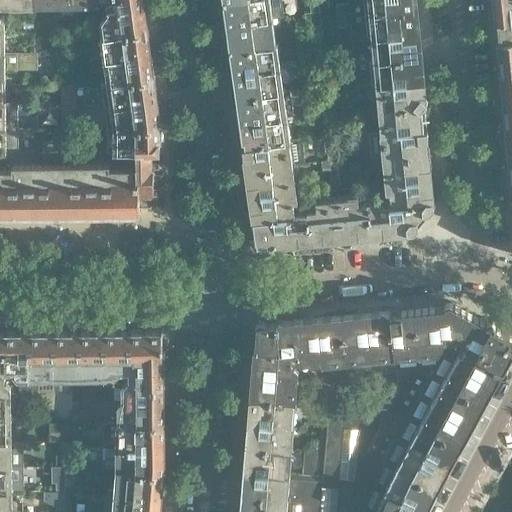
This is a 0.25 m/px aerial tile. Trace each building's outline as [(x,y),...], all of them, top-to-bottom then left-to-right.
[(267,18),(264,0),(222,0),(226,22),(267,18)] [(415,6),(414,0),(363,0),(365,11),(415,6)] [(511,11),(511,0),(494,0),(496,13),(511,11)] [(146,28),(143,2),(106,8),(104,12),(106,33),(146,28)] [(417,30),(415,6),(365,11),(367,35),(417,30)] [(511,37),(511,11),(496,13),(499,39),(511,37)] [(271,42),(267,18),(226,22),(229,47),(271,42)] [(146,28),(106,33),(104,33),(108,57),(149,51),(146,28)] [(420,54),(417,30),(367,35),(370,59),(420,54)] [(511,61),(511,37),(499,39),(501,63),(511,61)] [(273,42),(271,42),(229,47),(232,71),(277,67),(273,42)] [(153,74),(149,51),(108,57),(111,80),(153,74)] [(327,62),(326,51),(318,52),(319,62),(327,62)] [(422,78),(420,54),(370,59),(372,84),(380,83),(422,78)] [(511,87),(511,61),(501,63),(503,88),(511,87)] [(328,72),(328,63),(327,62),(319,62),(320,73),(328,72)] [(280,91),(277,67),(232,71),(236,96),(280,91)] [(156,97),(153,74),(111,80),(114,103),(156,97)] [(424,102),(422,78),(380,83),(382,106),(424,102)] [(511,111),(511,87),(503,88),(506,113),(511,111)] [(284,116),(280,91),(236,96),(239,121),(284,116)] [(159,120),(156,97),(114,103),(117,126),(159,125),(159,124),(159,120)] [(333,111),(332,101),(324,102),(325,112),(333,111)] [(427,126),(424,102),(382,106),(385,131),(427,126)] [(334,123),(333,112),(333,111),(325,112),(326,124),(334,123)] [(287,141),(284,116),(239,121),(243,145),(284,141),(287,141)] [(344,135),(342,122),(334,123),(336,136),(344,135)] [(159,150),(159,125),(117,126),(117,150),(136,150),(159,150)] [(429,151),(427,126),(385,131),(384,131),(386,155),(429,151)] [(153,204),(153,169),(159,169),(158,154),(159,153),(159,150),(136,150),(136,166),(109,166),(109,161),(84,162),(84,150),(78,150),(78,140),(43,141),(43,151),(37,151),(37,162),(12,162),(12,167),(0,166),(0,211),(137,210),(137,212),(139,212),(139,207),(151,206),(152,204),(153,204)] [(288,166),(284,141),(243,145),(246,170),(288,166)] [(342,160),(341,151),(333,152),(334,161),(342,160)] [(431,175),(429,151),(386,155),(389,180),(431,175)] [(334,161),(333,152),(325,152),(326,162),(334,161)] [(342,169),(342,160),(334,161),(334,170),(342,169)] [(334,170),(334,161),(326,162),(326,171),(334,170)] [(291,191),(288,166),(246,170),(250,195),(291,191)] [(433,200),(431,175),(389,180),(391,202),(391,204),(433,200)] [(349,194),(348,184),(336,186),(337,195),(349,194)] [(337,195),(336,186),(321,187),(322,197),(337,195)] [(294,212),(291,191),(250,195),(253,219),(294,214),(294,212)] [(369,231),(366,205),(366,202),(358,203),(358,199),(338,201),(341,234),(369,231)] [(411,227),(433,200),(391,204),(391,202),(366,205),(369,231),(411,227)] [(341,234),(338,201),(316,203),(317,207),(306,208),(307,211),(309,237),(341,234)] [(309,237),(307,211),(294,212),(294,214),(253,219),(256,242),(309,237)] [(61,266),(61,257),(61,251),(38,251),(38,266),(61,266)] [(511,348),(511,333),(450,300),(446,301),(444,304),(438,304),(442,342),(439,348),(442,349),(496,378),(501,368),(506,360),(511,348)] [(408,414),(420,391),(442,349),(439,348),(442,342),(438,304),(391,309),(395,352),(399,388),(392,406),(408,414)] [(395,352),(391,309),(365,311),(370,354),(395,352)] [(370,354),(365,311),(341,314),(345,357),(370,354)] [(345,357),(341,314),(317,316),(321,359),(345,357)] [(321,359),(317,316),(292,319),(295,348),(300,355),(310,354),(311,360),(321,359)] [(295,348),(292,319),(259,322),(259,324),(256,326),(255,326),(253,344),(295,348)] [(162,363),(162,329),(128,330),(129,371),(127,371),(127,377),(127,378),(138,377),(138,367),(144,367),(144,364),(162,363)] [(104,371),(103,330),(78,331),(79,371),(104,371)] [(129,371),(128,330),(103,330),(104,371),(117,371),(119,369),(127,369),(127,371),(129,371)] [(28,372),(28,331),(2,331),(2,367),(2,369),(11,369),(14,372),(28,372)] [(54,372),(53,331),(28,331),(28,372),(54,372)] [(79,371),(78,331),(53,331),(54,372),(79,371)] [(294,362),(300,355),(295,348),(253,344),(251,371),(292,374),(294,362)] [(473,420),(496,378),(442,349),(420,391),(473,420)] [(162,396),(162,363),(144,364),(144,367),(138,367),(138,377),(127,378),(127,377),(124,380),(124,396),(124,397),(162,396)] [(290,400),(292,374),(251,371),(249,396),(290,400)] [(449,464),(473,420),(420,391),(408,414),(397,436),(449,464)] [(163,421),(162,396),(124,397),(124,396),(122,399),(123,421),(123,422),(163,421)] [(288,423),(290,400),(249,396),(247,419),(288,423)] [(87,410),(87,399),(78,399),(78,401),(78,410),(87,410)] [(360,511),(373,483),(385,459),(368,451),(392,406),(320,400),(313,473),(322,474),(320,498),(318,511),(360,511)] [(78,410),(78,401),(68,402),(68,410),(78,410)] [(68,410),(68,402),(53,402),(53,411),(68,410)] [(78,422),(78,410),(68,410),(53,411),(53,422),(78,422)] [(88,422),(87,410),(78,410),(78,422),(88,422)] [(286,447),(288,423),(247,419),(245,443),(286,447)] [(163,446),(163,421),(123,422),(123,421),(121,421),(121,438),(117,438),(117,447),(121,447),(121,446),(163,446)] [(438,485),(449,464),(397,436),(385,459),(373,483),(427,507),(429,504),(432,496),(438,485)] [(0,465),(8,465),(8,440),(0,439),(0,465)] [(284,471),(286,447),(245,443),(243,467),(284,471)] [(163,460),(163,446),(121,446),(121,447),(120,468),(162,471),(163,460)] [(0,488),(9,489),(8,465),(0,465),(0,488)] [(280,511),(282,495),(284,471),(243,467),(238,511),(280,511)] [(160,496),(162,471),(120,468),(118,484),(114,483),(113,492),(160,496)] [(322,474),(313,473),(284,471),(282,495),(320,498),(322,474)] [(425,511),(427,507),(373,483),(360,511),(425,511)] [(0,511),(8,511),(9,489),(0,488),(0,511)] [(158,511),(160,496),(113,492),(113,500),(117,501),(115,511),(158,511)] [(318,511),(320,498),(282,495),(280,511),(318,511)]
